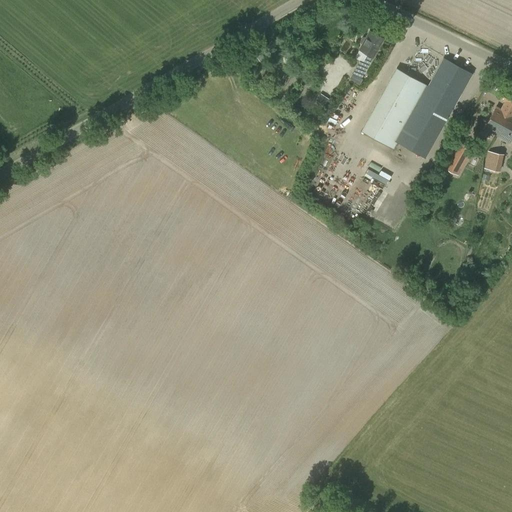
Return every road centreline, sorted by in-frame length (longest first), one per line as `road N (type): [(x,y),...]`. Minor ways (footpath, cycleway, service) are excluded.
road 1 (unclassified): [(0,174),(302,0)]
road 2 (unclassified): [(511,68),(369,0)]
